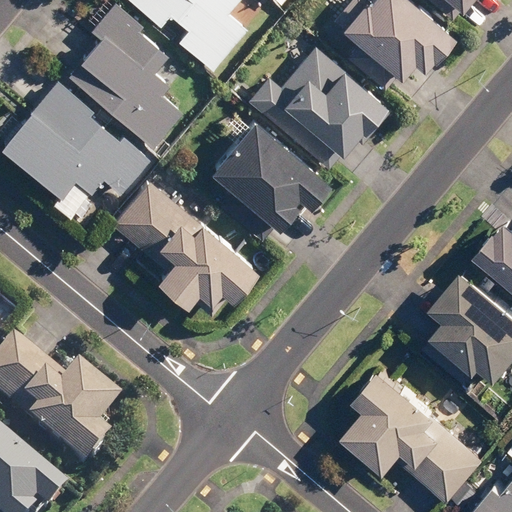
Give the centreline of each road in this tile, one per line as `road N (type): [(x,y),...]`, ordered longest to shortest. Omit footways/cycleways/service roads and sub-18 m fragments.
road 1 (residential): [(231,413),(511,83)]
road 2 (residential): [(0,225),(231,413)]
road 3 (residential): [(231,413),(351,511)]
road 4 (residential): [(151,511),(231,413)]
